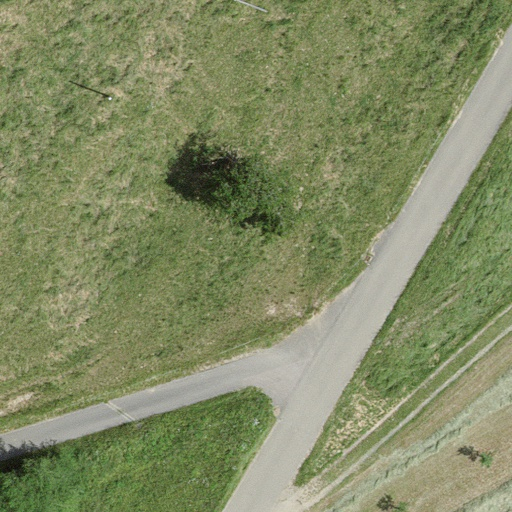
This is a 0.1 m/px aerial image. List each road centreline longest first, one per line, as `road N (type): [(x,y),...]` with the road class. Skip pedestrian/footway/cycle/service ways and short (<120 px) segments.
road 1 (unclassified): [(511,66),(246,511)]
road 2 (track): [(349,341),(0,448)]
road 3 (track): [(511,316),(285,511)]
